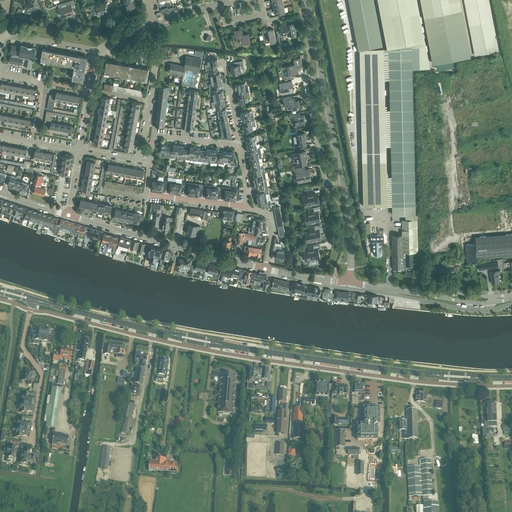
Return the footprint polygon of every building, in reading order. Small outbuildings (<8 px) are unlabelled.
[(24,4),(27,12),(40,7),(37,0),(29,0),(29,1),(30,1),(29,3),(29,2),(24,4)] [(73,0),(65,3),(58,5),(63,19),(68,17),(75,15),(72,6),(75,5),(74,3),(77,2),(76,0),(73,0)] [(134,0),(133,0),(125,3),(127,8),(125,9),(127,13),(134,11),(133,7),(136,6),(134,0)] [(372,0),(349,0),(359,50),(360,50),(383,49),(383,48),(383,45),(382,45),(372,0)] [(406,215),(406,220),(417,219),(417,214),(415,214),(412,68),(430,68),(425,41),(417,3),(416,0),(378,0),(388,48),(389,48),(390,110),(391,146),(392,205),(393,205),(394,215),(406,215)] [(457,0),(423,0),(436,63),(453,60),(469,57),(457,0)] [(465,0),(476,55),(498,51),(488,0),(465,0)] [(96,15),(99,14),(100,17),(108,14),(105,4),(104,4),(103,1),(99,3),(93,5),(90,6),(92,10),(94,9),(96,15)] [(279,41),(280,45),(284,44),(282,35),(287,34),(287,36),(296,34),(294,23),(285,25),(279,27),(280,30),(277,31),(279,37),(279,41)] [(243,34),(242,29),(234,30),(237,43),(240,43),(240,44),(250,42),(248,33),(243,34)] [(262,30),(264,43),(270,42),(270,43),(276,42),(275,38),(274,29),(268,30),(268,29),(262,30)] [(22,62),(24,62),(23,65),(31,66),(32,59),(34,59),(34,58),(37,59),(37,56),(36,56),(37,50),(35,49),(36,47),(21,45),(21,46),(12,45),(10,53),(12,54),(12,56),(11,55),(9,62),(22,65),(22,62)] [(75,65),(73,79),(82,80),(83,73),(87,73),(88,69),(87,68),(88,62),(87,61),(87,57),(78,55),(78,56),(46,50),(43,49),(41,59),(75,65)] [(383,49),(360,50),(364,206),(387,206),(386,176),(386,146),(385,110),(384,79),(383,49)] [(167,72),(180,75),(183,75),(181,85),(198,88),(201,72),(199,71),(201,59),(186,56),(184,66),(171,64),(170,67),(169,67),(167,72)] [(294,63),(279,66),(281,75),(282,75),(283,78),(290,77),(290,74),(299,72),(298,67),(303,66),(301,58),(300,58),(300,57),(294,59),(294,63)] [(209,59),(209,60),(207,61),(208,64),(205,65),(206,70),(216,68),(215,65),(218,65),(217,59),(214,59),(209,59)] [(231,66),(232,74),(242,72),(241,68),(244,68),(243,60),(234,62),(234,65),(231,66)] [(451,61),(437,64),(439,70),(452,67),(451,61)] [(210,77),(211,80),(221,78),(220,72),(217,73),(216,70),(217,70),(206,72),(207,77),(210,77)] [(209,84),(210,89),(220,87),(219,85),(222,84),(221,78),(211,80),(212,84),(209,84)] [(279,83),(282,95),(293,92),(292,86),(293,86),(292,81),(279,83)] [(238,90),(239,93),(249,91),(248,85),(247,85),(247,84),(245,83),(244,83),(244,82),(234,84),(235,90),(238,90)] [(213,95),(214,98),(223,96),(222,90),(219,91),(219,88),(221,87),(220,87),(210,89),(209,90),(210,95),(213,95)] [(249,91),(239,93),(240,97),(237,97),(238,103),(248,101),(250,98),(250,97),(249,91)] [(211,102),(212,108),(224,106),(223,105),(222,105),(222,102),(224,102),(223,96),(214,98),(214,102),(211,102)] [(283,98),(283,101),(284,100),(285,106),(287,105),(288,110),(292,109),(292,111),(300,109),(298,100),(295,100),(294,98),(290,99),(290,96),(283,98)] [(217,110),(218,115),(227,113),(226,108),(224,108),(224,106),(212,108),(213,110),(217,110)] [(244,118),(245,121),(255,119),(253,113),(253,112),(250,111),(250,110),(240,112),(241,118),(244,118)] [(300,115),(300,113),(289,115),(289,118),(294,117),(296,128),(305,127),(304,120),(305,120),(304,114),(300,115)] [(255,119),(245,121),(245,125),(243,126),(244,132),(254,130),(253,129),(254,129),(253,126),(255,126),(256,126),(255,119)] [(230,129),(221,131),(222,136),(221,136),(221,138),(230,139),(229,135),(231,134),(230,129)] [(305,133),(291,136),(291,140),(294,139),(295,147),(306,145),(305,140),(306,140),(305,133)] [(246,140),(247,146),(256,144),(256,141),(259,140),(258,135),(246,137),(247,137),(248,137),(248,140),(246,140)] [(164,156),(169,157),(170,148),(167,147),(167,144),(162,143),(161,148),(160,150),(161,150),(161,153),(164,153),(164,156)] [(251,151),(251,154),(261,152),(260,147),(257,147),(256,144),(247,146),(248,152),(251,151)] [(174,154),(177,155),(179,145),(173,145),(173,148),(170,148),(169,157),(174,158),(174,154)] [(180,158),(185,159),(186,150),(183,149),(184,146),(179,145),(177,155),(181,155),(180,158)] [(185,159),(194,160),(195,147),(190,146),(190,150),(186,150),(185,159)] [(194,160),(202,161),(203,152),(200,151),(201,148),(195,147),(194,160)] [(207,162),(210,162),(212,149),(207,149),(206,152),(203,152),(202,161),(207,162)] [(210,162),(219,163),(220,154),(217,153),(217,150),(212,149),(210,162)] [(224,161),(227,161),(229,151),(223,151),(223,154),(220,154),(219,163),(224,164),(224,161)] [(229,151),(227,161),(231,161),(230,164),(238,165),(236,155),(234,155),(234,152),(229,151)] [(305,156),(306,156),(305,151),(291,154),(292,158),(297,157),(298,164),(306,163),(305,156)] [(249,158),(250,164),(260,162),(259,158),(262,158),(261,152),(251,154),(252,157),(249,158)] [(254,169),(255,172),(265,170),(263,164),(260,165),(260,162),(250,164),(251,169),(254,169)] [(113,173),(120,174),(121,166),(115,165),(113,173)] [(304,170),(304,167),(294,169),(294,172),(295,172),(297,177),(295,177),(294,179),(294,181),(296,182),(297,182),(298,183),(310,181),(308,173),(310,173),(313,172),(312,168),(309,169),(304,170)] [(253,175),(254,181),(266,179),(266,175),(265,170),(255,172),(255,175),(253,175)] [(7,185),(14,187),(16,179),(12,178),(13,175),(11,175),(10,177),(7,185)] [(22,181),(16,179),(14,187),(20,189),(22,181)] [(167,180),(164,179),(163,181),(158,180),(157,190),(163,191),(163,186),(166,186),(167,180)] [(258,186),(258,190),(268,188),(267,182),(266,179),(254,181),(255,187),(258,186)] [(176,181),(168,180),(167,186),(170,187),(170,191),(169,191),(169,192),(175,192),(176,181)] [(28,183),(22,181),(20,189),(26,191),(28,183)] [(185,182),(182,182),(182,183),(177,182),(177,181),(176,181),(175,192),(181,193),(181,188),(184,188),(185,182)] [(195,183),(186,182),(185,188),(188,189),(188,194),(193,195),(195,183)] [(203,190),(203,184),(195,183),(193,195),(199,195),(200,190),(203,190)] [(213,185),(204,184),(204,191),(207,191),(206,196),(212,197),(213,185)] [(221,193),(222,186),(213,185),(212,197),(217,197),(218,192),(221,193)] [(231,188),(223,187),(222,193),(225,193),(224,198),(230,199),(231,188)] [(231,189),(231,188),(230,199),(236,200),(236,199),(235,199),(236,194),(237,194),(238,188),(234,188),(234,189),(231,189)] [(256,193),(257,199),(267,197),(266,194),(269,193),(268,188),(258,190),(259,192),(256,193)] [(307,195),(303,196),(305,206),(319,203),(317,193),(313,194),(312,189),(306,190),(307,195)] [(267,197),(257,199),(258,205),(264,203),(265,205),(271,204),(270,200),(267,200),(267,197)] [(79,209),(85,210),(87,201),(81,200),(79,209)] [(12,212),(12,213),(15,204),(4,201),(0,212),(3,213),(4,210),(12,212)] [(161,204),(152,203),(151,210),(154,211),(153,224),(158,224),(161,204)] [(24,216),(25,216),(28,208),(15,204),(12,213),(19,215),(19,214),(22,216),(23,216),(24,216)] [(106,204),(104,213),(110,214),(112,205),(106,204)] [(304,214),(306,224),(320,221),(318,212),(314,212),(314,207),(307,209),(308,213),(304,214)] [(25,218),(30,220),(33,210),(28,208),(25,216),(24,216),(23,219),(24,220),(25,218)] [(202,210),(191,208),(190,214),(200,216),(200,217),(205,218),(207,211),(202,210)] [(114,218),(120,219),(122,210),(115,209),(114,218)] [(33,222),(34,223),(38,211),(33,210),(30,220),(33,221),(33,222)] [(35,222),(40,223),(43,213),(38,211),(34,223),(35,223),(35,222)] [(126,221),(133,222),(134,213),(128,211),(126,221)] [(42,225),(44,226),(48,215),(43,213),(40,223),(39,224),(42,225)] [(45,225),(49,226),(52,216),(48,215),(44,226),(45,226),(45,225)] [(253,220),(253,223),(263,225),(264,219),(258,218),(258,216),(251,215),(251,219),(253,220)] [(56,230),(56,229),(57,225),(59,218),(57,218),(52,216),(49,226),(53,227),(52,228),(53,229),(56,230)] [(164,221),(162,231),(168,231),(169,222),(169,221),(173,222),(173,218),(169,217),(164,216),(164,221)] [(70,227),(72,222),(61,219),(60,224),(59,226),(63,227),(62,230),(68,232),(69,232),(70,227)] [(404,269),(404,257),(406,257),(406,266),(413,266),(413,252),(418,252),(417,220),(402,220),(403,235),(392,235),(393,269),(404,269)] [(73,234),(78,236),(79,236),(80,232),(79,232),(81,225),(72,222),(70,227),(70,229),(74,230),(73,234)] [(263,225),(253,223),(252,227),(249,226),(248,232),(259,234),(259,233),(258,233),(259,230),(262,231),(262,228),(263,229),(263,226),(262,226),(263,225)] [(79,236),(78,236),(78,237),(84,239),(85,235),(88,227),(81,225),(79,232),(80,232),(79,236)] [(189,225),(187,233),(195,235),(195,234),(198,235),(200,227),(197,226),(197,227),(189,225)] [(310,232),(306,232),(308,242),(321,240),(319,230),(316,230),(315,226),(309,227),(310,232)] [(94,237),(96,229),(89,227),(85,241),(87,242),(89,236),(94,237)] [(103,232),(96,229),(94,237),(94,238),(95,239),(96,238),(99,239),(99,241),(100,241),(103,232)] [(246,254),(253,255),(255,244),(257,234),(244,232),(239,231),(238,241),(243,242),(243,238),(248,239),(248,237),(250,238),(253,238),(252,243),(252,246),(245,245),(244,250),(246,251),(246,254)] [(476,243),(465,244),(467,262),(477,262),(477,258),(511,255),(511,233),(475,236),(476,243)] [(255,244),(253,255),(260,256),(261,248),(257,247),(257,244),(258,244),(259,239),(260,239),(260,241),(265,242),(266,235),(257,234),(255,244)] [(384,235),(372,235),(373,244),(373,254),(381,253),(381,243),(384,243),(384,235)] [(222,248),(229,249),(231,237),(227,236),(227,240),(224,239),(222,248)] [(118,243),(124,245),(129,246),(131,240),(124,238),(120,237),(118,243)] [(130,248),(138,250),(140,242),(132,240),(130,248)] [(140,242),(138,250),(147,252),(149,245),(140,242)] [(314,249),(313,244),(307,245),(308,250),(304,251),(306,261),(308,260),(309,265),(318,263),(317,259),(319,258),(317,249),(314,249)] [(279,260),(280,260),(282,261),(283,260),(284,260),(285,250),(281,249),(282,246),(275,245),(273,256),(276,256),(276,258),(280,259),(279,260)] [(152,263),(156,248),(150,246),(147,254),(153,255),(152,256),(151,256),(150,259),(151,259),(150,263),(152,263)] [(156,248),(152,263),(155,264),(157,256),(160,257),(162,249),(156,248)] [(161,258),(161,261),(160,264),(162,265),(164,258),(170,259),(172,252),(169,251),(169,250),(164,248),(163,249),(161,257),(161,258)] [(176,266),(183,267),(183,266),(189,268),(190,266),(192,258),(185,257),(185,259),(178,258),(176,266)] [(193,262),(193,261),(191,268),(195,270),(196,268),(203,270),(205,262),(197,260),(196,263),(193,262)] [(447,266),(443,266),(443,268),(443,273),(455,272),(457,272),(458,270),(458,269),(457,267),(455,267),(455,261),(447,261),(447,266)] [(215,275),(219,275),(221,267),(220,269),(217,268),(218,265),(214,264),(214,263),(211,263),(210,264),(210,263),(208,271),(216,273),(215,275)] [(221,267),(219,275),(219,278),(222,279),(224,275),(226,275),(226,276),(227,277),(227,278),(228,278),(229,278),(230,277),(231,277),(234,267),(222,264),(221,267)] [(240,269),(234,267),(231,277),(233,278),(234,275),(238,277),(240,269)] [(250,280),(252,272),(241,269),(239,277),(241,277),(240,281),(244,282),(249,283),(250,280)] [(498,274),(501,274),(500,270),(490,272),(491,283),(499,282),(498,274)] [(267,276),(252,272),(250,280),(260,283),(261,279),(264,280),(266,280),(267,276)] [(273,282),(272,288),(281,290),(282,288),(287,289),(286,292),(289,293),(291,286),(288,285),(289,282),(281,280),(281,281),(279,280),(279,279),(274,278),(274,281),(273,281),(273,282)] [(303,293),(305,286),(305,285),(296,283),(295,285),(292,284),(291,292),(303,294),(303,293)] [(305,286),(303,293),(313,295),(313,296),(314,296),(314,295),(318,296),(319,296),(319,295),(320,295),(320,293),(319,293),(320,289),(314,287),(314,288),(308,287),(308,286),(305,286)] [(335,294),(334,299),(348,301),(348,300),(349,299),(350,299),(350,298),(350,297),(349,296),(349,293),(337,291),(337,292),(335,292),(335,294)] [(41,330),(37,329),(36,335),(33,334),(32,340),(41,342),(43,330),(41,330)] [(41,342),(50,343),(51,337),(48,337),(49,331),(45,331),(43,330),(41,342)] [(86,339),(79,338),(77,350),(79,351),(78,360),(77,362),(80,363),(80,360),(84,361),(88,339),(86,339)] [(114,354),(116,355),(118,355),(119,350),(125,351),(125,345),(110,344),(110,345),(106,345),(105,355),(111,355),(111,351),(114,352),(114,354)] [(53,355),(52,360),(59,361),(59,359),(64,360),(63,361),(65,361),(65,360),(69,361),(71,352),(61,350),(60,356),(53,355)] [(118,355),(116,355),(116,358),(123,359),(124,355),(125,355),(125,351),(119,350),(118,355)] [(136,367),(145,369),(148,355),(137,353),(134,368),(131,367),(131,368),(136,369),(136,367)] [(158,375),(158,377),(164,378),(165,378),(165,376),(168,359),(161,358),(158,375)] [(85,372),(92,373),(94,363),(87,362),(85,372)] [(133,383),(135,384),(139,384),(142,385),(145,369),(136,367),(136,369),(131,368),(130,374),(129,379),(128,382),(133,383)] [(263,369),(262,380),(264,381),(266,381),(267,381),(269,381),(270,381),(271,377),(270,376),(270,372),(269,372),(269,370),(268,370),(268,369),(266,368),(265,369),(263,369)] [(27,385),(31,385),(32,378),(34,378),(35,374),(29,373),(29,370),(26,370),(24,377),(22,376),(21,381),(28,382),(27,385)] [(49,428),(53,428),(55,429),(62,386),(64,386),(66,373),(57,371),(56,377),(58,377),(57,385),(52,384),(50,397),(48,396),(44,423),(46,423),(45,427),(49,428)] [(213,377),(220,378),(219,393),(216,393),(215,397),(218,397),(217,413),(233,415),(234,398),(236,398),(237,398),(237,395),(236,395),(235,395),(236,375),(220,374),(219,373),(217,373),(216,374),(214,373),(213,377)] [(139,384),(135,384),(135,386),(132,386),(131,394),(139,395),(140,387),(139,387),(139,384)] [(302,399),(302,406),(315,406),(315,400),(315,397),(320,397),(320,400),(322,400),(322,401),(328,401),(329,391),(331,391),(332,391),(332,384),(332,385),(329,385),(329,384),(316,384),(315,391),(314,391),(314,395),(313,395),(312,397),(314,397),(314,400),(302,399)] [(332,391),(332,400),(337,400),(337,398),(340,398),(340,395),(343,395),(343,394),(347,395),(347,387),(339,386),(339,384),(332,384),(332,391)] [(354,393),(363,393),(364,385),(354,385),(354,393)] [(279,402),(286,402),(287,391),(279,390),(279,402)] [(33,403),(34,399),(29,399),(29,395),(23,394),(21,403),(33,405),(33,403)] [(416,394),(416,403),(422,403),(425,403),(426,394),(416,394)] [(269,413),(275,413),(275,398),(276,398),(270,397),(270,401),(267,400),(267,409),(269,409),(269,413)] [(486,402),(487,411),(489,411),(488,408),(490,408),(490,409),(496,409),(495,402),(486,402)] [(21,403),(20,413),(26,414),(26,411),(32,411),(32,408),(33,407),(32,407),(33,405),(21,403)] [(122,432),(128,434),(134,407),(124,405),(122,418),(123,418),(122,421),(124,422),(122,432)] [(364,425),(377,425),(380,425),(380,408),(374,408),(374,409),(370,409),(370,408),(364,408),(364,425)] [(294,416),(294,424),(293,439),(302,440),(302,424),(303,417),(303,409),(294,409),(294,416)] [(407,420),(407,439),(418,439),(417,417),(417,410),(406,411),(407,420)] [(277,435),(285,435),(286,412),(278,412),(277,435)] [(332,417),(332,426),(338,426),(338,424),(340,424),(348,424),(348,422),(349,422),(349,418),(351,418),(352,416),(347,416),(347,419),(341,419),(338,419),(338,417),(332,417)] [(30,424),(24,423),(25,420),(19,419),(17,428),(28,430),(29,428),(30,424)] [(185,420),(177,419),(175,431),(181,432),(182,428),(184,429),(185,420)] [(404,439),(407,439),(407,420),(399,421),(399,430),(404,430),(404,439)] [(255,425),(255,434),(262,434),(262,431),(266,431),(266,426),(255,425)] [(357,425),(357,441),(377,441),(377,425),(357,425)] [(22,435),(27,436),(28,432),(28,430),(17,428),(15,437),(21,438),(22,435)] [(55,429),(53,428),(51,441),(52,441),(52,445),(59,446),(59,444),(69,446),(70,442),(68,441),(68,437),(60,436),(60,434),(55,433),(54,435),(55,429)] [(336,448),(336,451),(340,451),(340,448),(344,448),(344,432),(336,432),(336,448)] [(277,444),(276,455),(283,456),(284,444),(277,444)] [(10,446),(10,449),(8,449),(7,454),(9,455),(8,459),(14,460),(15,456),(16,450),(16,448),(16,447),(14,447),(10,446)] [(100,469),(108,470),(111,448),(103,446),(101,467),(100,469)] [(27,462),(29,462),(30,457),(28,456),(29,453),(25,452),(25,453),(22,452),(22,455),(21,461),(20,465),(26,466),(27,462)] [(149,470),(163,472),(164,458),(155,457),(154,461),(149,460),(149,470)] [(164,458),(163,472),(177,473),(178,463),(166,462),(166,458),(164,458)] [(407,477),(408,485),(422,484),(422,496),(432,496),(430,459),(420,460),(421,467),(417,467),(417,476),(407,477)] [(407,468),(407,477),(417,476),(417,467),(407,468)] [(408,485),(408,497),(411,497),(422,496),(422,484),(408,485)] [(438,511),(439,502),(423,502),(423,511),(438,511)] [(359,508),(358,511),(365,511),(366,506),(364,506),(363,506),(364,503),(359,503),(359,508)]
